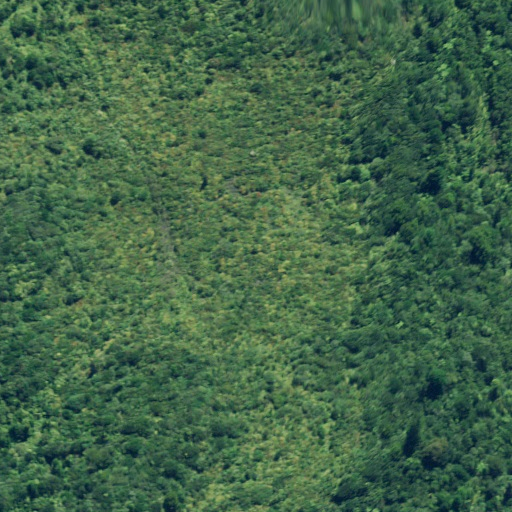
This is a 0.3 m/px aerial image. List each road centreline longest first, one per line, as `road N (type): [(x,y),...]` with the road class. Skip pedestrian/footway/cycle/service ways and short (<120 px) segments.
road 1 (track): [(454,0),(484,38),(511,195)]
road 2 (track): [(140,161),(56,0)]
